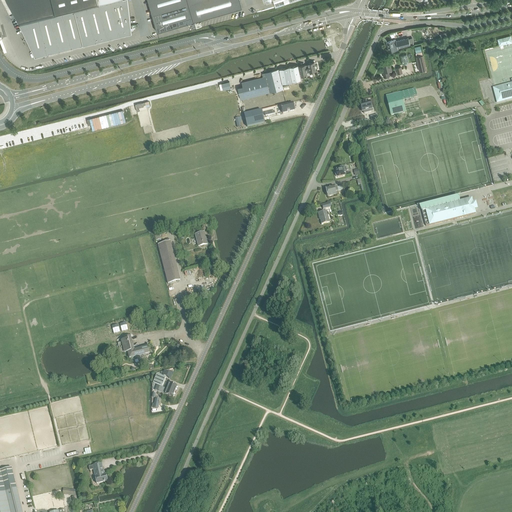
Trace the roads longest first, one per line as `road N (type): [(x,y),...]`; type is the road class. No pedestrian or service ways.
road 1 (unclassified): [(347,33),(131,511)]
road 2 (secondary): [(352,9),(37,90)]
road 3 (unclassified): [(301,207),(380,31),(511,17)]
road 4 (secondary): [(38,102),(350,16)]
